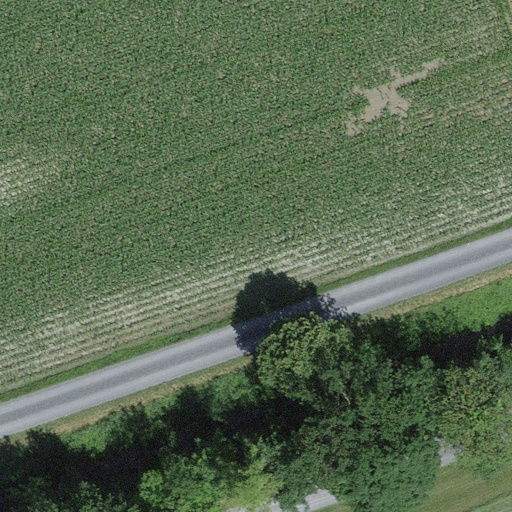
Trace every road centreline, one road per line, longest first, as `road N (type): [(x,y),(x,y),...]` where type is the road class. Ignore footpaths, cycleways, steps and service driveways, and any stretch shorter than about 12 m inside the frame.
road 1 (track): [(511,247),(0,420)]
road 2 (track): [(511,430),(276,511)]
